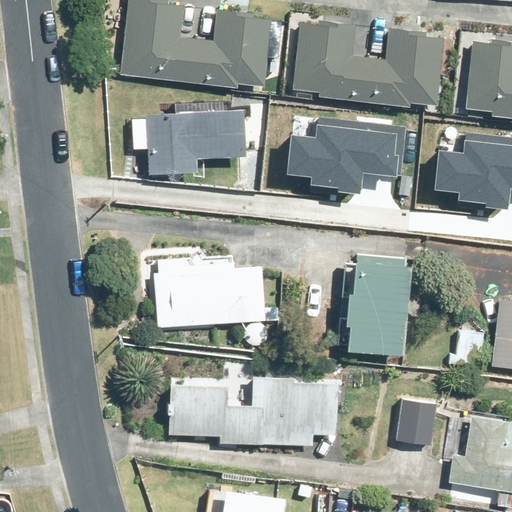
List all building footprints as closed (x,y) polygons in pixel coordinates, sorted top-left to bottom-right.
[(129,0),(121,79),(194,87),(198,43),(182,41),(185,8),(171,6),(171,0),(129,0)] [(257,21),(257,16),(218,11),(215,44),(198,43),(194,87),(239,91),(239,87),(266,90),(273,23),(257,21)] [(355,60),(359,26),(321,23),(321,28),(303,25),(295,93),(322,96),(321,100),(367,106),(372,61),(355,60)] [(430,39),(430,34),(392,30),(388,63),(372,61),(367,106),(413,110),(413,106),(438,108),(445,41),(430,39)] [(495,116),(494,121),(511,122),(511,45),(494,44),(494,47),(475,45),(469,113),(495,116)] [(179,118),(149,118),(149,122),(134,123),(134,154),(149,153),(150,179),(154,179),(154,194),(183,194),(183,178),(198,178),(198,165),(248,163),(247,116),(226,116),(226,107),(179,109),(179,118)] [(250,168),(247,212),(311,217),(314,173),(250,168)] [(344,278),(341,312),(345,312),(343,336),(400,341),(407,252),(351,247),(348,279),(344,278)] [(154,252),(155,266),(150,267),(155,321),(263,311),(258,256),(230,259),(229,253),(182,258),(181,250),(154,252)] [(491,359),(511,361),(511,292),(497,292),(491,359)] [(449,348),(447,359),(473,361),(478,324),(458,322),(455,349),(449,348)] [(218,428),(217,437),(310,439),(311,427),(333,428),(335,372),(291,371),(292,367),(250,365),(250,376),(167,373),(166,427),(218,428)] [(446,475),(497,482),(495,497),(511,499),(511,413),(469,407),(464,448),(450,446),(446,475)]
